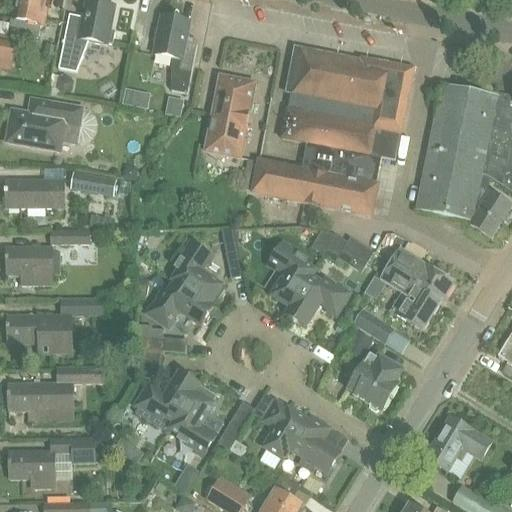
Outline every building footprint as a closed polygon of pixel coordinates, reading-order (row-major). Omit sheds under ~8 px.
[(0,69),(11,72),(15,49),(18,50),(31,37),(38,39),(41,25),(45,26),(48,11),(45,10),(47,0),(17,0),(14,21),(12,21),(8,39),(0,37),(0,69)] [(60,71),(77,75),(89,44),(107,47),(107,45),(113,46),(115,33),(110,32),(115,8),(107,6),(103,0),(100,0),(95,4),(87,2),(83,21),(69,18),(59,67),(60,67),(60,71)] [(171,93),(187,96),(198,46),(186,43),(190,23),(182,21),(177,14),(170,19),(162,17),(160,31),(157,30),(154,43),(157,44),(155,57),(172,60),(171,93)] [(57,46),(47,44),(45,54),(55,57),(57,46)] [(251,197),(374,221),(380,185),(378,184),(382,159),(395,162),(400,134),(402,135),(414,73),(393,69),(392,73),(297,54),(289,92),(294,93),(290,112),(288,111),(282,139),(307,144),(302,169),(258,160),(255,171),(248,170),(245,184),(253,186),(251,197)] [(55,79),(53,88),(60,94),(69,91),(71,82),(64,76),(55,79)] [(207,154),(240,161),(256,85),(222,78),(207,154)] [(475,214),(476,207),(482,177),(490,179),(511,192),(511,100),(443,86),(441,96),(417,211),(469,222),(475,214)] [(132,92),(126,91),(123,105),(129,106),(132,92)] [(184,103),(169,100),(166,118),(180,121),(184,103)] [(6,144),(56,153),(58,143),(76,146),(79,128),(80,128),(83,110),(50,104),(47,118),(12,112),(6,144)] [(135,182),(137,171),(126,169),(124,180),(135,182)] [(71,191),(114,199),(116,182),(74,175),(71,191)] [(6,183),(6,210),(51,210),(51,183),(6,183)] [(471,226),(492,240),(511,207),(486,191),(476,207),(481,210),(471,226)] [(91,216),(89,231),(93,232),(94,229),(114,233),(117,221),(91,216)] [(222,234),(227,257),(241,255),(236,231),(222,234)] [(51,233),(51,248),(90,247),(90,232),(51,233)] [(338,261),(348,244),(337,237),(324,258),(335,265),(338,261)] [(338,261),(350,268),(363,247),(351,240),(348,244),(338,261)] [(170,283),(172,285),(174,282),(211,306),(214,300),(218,303),(226,291),(222,289),(223,288),(202,273),(212,258),(190,243),(184,251),(186,252),(180,260),(181,261),(175,271),(177,272),(170,283)] [(293,248),(284,243),(270,266),(285,276),(272,298),(291,310),(312,276),(315,278),(319,272),(307,265),(309,262),(300,256),(301,256),(292,250),(293,248)] [(21,277),(21,289),(52,288),(51,278),(62,278),(61,254),(51,249),(6,250),(6,277),(21,277)] [(430,293),(444,301),(454,285),(400,251),(381,282),(403,296),(414,303),(421,307),(430,293)] [(375,278),(381,282),(388,271),(382,267),(375,278)] [(286,317),(306,329),(320,306),(336,316),(350,293),(343,289),(343,290),(336,286),(337,284),(326,278),(323,283),(315,278),(312,276),(291,310),(286,317)] [(214,309),(211,306),(174,282),(172,285),(167,293),(163,290),(156,300),(157,301),(153,307),(152,306),(147,313),(169,328),(179,313),(201,328),(214,309)] [(414,303),(403,296),(391,314),(423,334),(444,301),(430,293),(421,307),(414,303)] [(105,301),(63,301),(63,318),(105,318),(105,301)] [(353,327),(386,347),(395,332),(363,311),(353,327)] [(7,318),(7,345),(38,345),(38,357),(74,357),(73,323),(63,323),(63,318),(7,318)] [(353,343),(367,352),(373,341),(359,333),(353,343)] [(511,336),(498,359),(508,365),(507,367),(511,369),(511,336)] [(138,365),(162,367),(164,340),(141,338),(138,365)] [(370,357),(349,391),(357,395),(355,398),(370,407),(371,411),(376,414),(378,412),(381,414),(382,412),(385,412),(388,407),(388,403),(391,398),(393,397),(396,393),(396,390),(398,387),(395,385),(402,373),(379,359),(377,361),(370,357)] [(34,413),(34,424),(75,424),(74,387),(103,386),(103,369),(58,369),(58,386),(7,386),(7,413),(34,413)] [(164,421),(172,426),(174,427),(195,393),(200,386),(180,374),(167,395),(160,390),(161,389),(150,382),(133,409),(144,415),(145,414),(152,418),(151,420),(161,426),(164,421)] [(174,427),(172,426),(168,432),(180,439),(178,442),(189,448),(188,450),(195,454),(194,455),(202,460),(216,437),(201,427),(214,405),(195,393),(174,427)] [(475,409),(496,415),(499,405),(478,399),(475,409)] [(308,423),(277,403),(263,425),(274,431),(263,449),(284,462),(290,452),(308,423)] [(316,468),(328,476),(340,456),(322,445),(330,431),(311,418),(308,423),(290,452),(304,461),(300,466),(312,474),(316,468)] [(425,460),(448,474),(457,460),(461,463),(467,453),(482,462),(492,445),(450,419),(425,460)] [(218,444),(230,452),(243,431),(231,424),(218,444)] [(72,441),(73,466),(96,466),(96,440),(72,441)] [(124,461),(132,449),(121,442),(113,454),(124,461)] [(231,452),(241,458),(247,449),(237,443),(231,452)] [(30,481),(31,492),(52,491),(52,454),(7,454),(7,482),(30,481)] [(303,488),(316,496),(321,488),(308,480),(303,488)] [(207,501),(224,511),(243,511),(250,502),(219,483),(214,490),(211,488),(205,496),(209,499),(207,501)] [(162,495),(166,488),(159,484),(155,491),(162,495)] [(508,511),(487,499),(486,501),(463,488),(453,505),(464,511),(508,511)] [(299,511),(303,507),(277,491),(268,506),(264,511),(299,511)]
